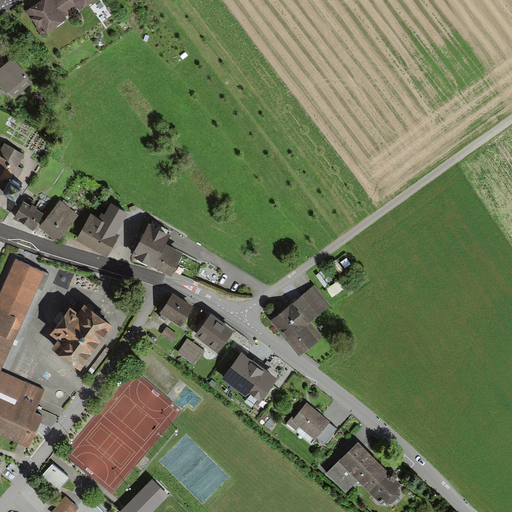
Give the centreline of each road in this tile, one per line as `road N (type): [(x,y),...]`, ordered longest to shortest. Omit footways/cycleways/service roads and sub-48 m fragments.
road 1 (residential): [(240,317),(511,118)]
road 2 (tertiary): [(468,511),(372,420),(240,317)]
road 3 (residential): [(0,505),(140,322),(161,278)]
road 4 (tertiary): [(161,278),(0,230)]
